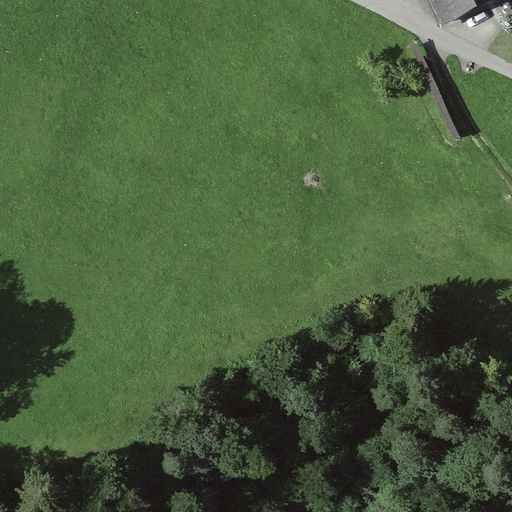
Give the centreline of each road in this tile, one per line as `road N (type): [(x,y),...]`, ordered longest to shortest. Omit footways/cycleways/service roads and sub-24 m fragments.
road 1 (track): [(428,34),(466,119),(511,180)]
road 2 (unclassified): [(511,73),(361,0)]
